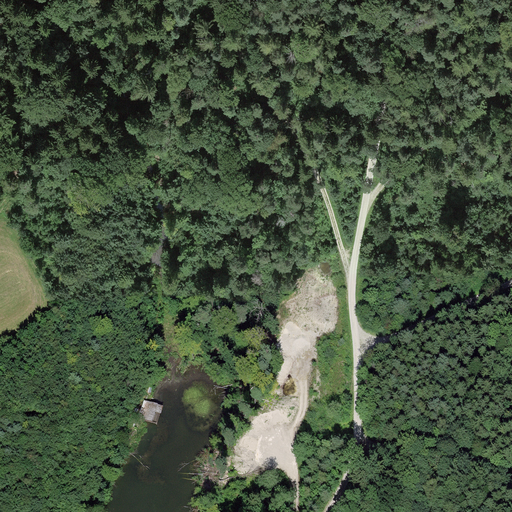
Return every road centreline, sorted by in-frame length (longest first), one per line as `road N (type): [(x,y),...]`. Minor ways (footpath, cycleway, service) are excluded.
road 1 (track): [(381,0),(386,85),(351,287),(356,447),(333,511)]
road 2 (track): [(351,287),(322,175),(231,42),(212,0)]
road 3 (track): [(365,196),(511,66)]
road 4 (track): [(356,347),(394,339),(511,281)]
road 5 (track): [(511,479),(422,447),(356,447)]
